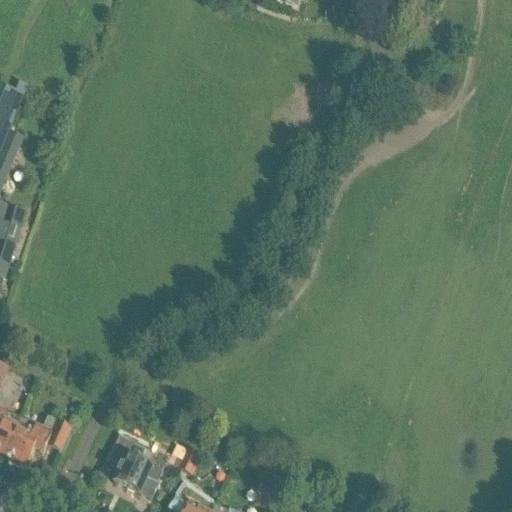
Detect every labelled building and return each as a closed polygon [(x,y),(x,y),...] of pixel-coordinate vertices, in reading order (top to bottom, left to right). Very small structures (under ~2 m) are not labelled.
[(258,0),(298,13),(302,0),(258,0)] [(386,0),(425,12),(428,0),(386,0)] [(0,154),(15,120),(18,112),(28,89),(21,86),(19,85),(15,93),(11,92),(6,105),(0,102),(0,154)] [(10,134),(0,157),(0,182),(4,184),(23,139),(10,134)] [(0,279),(5,281),(25,215),(0,207),(0,279)] [(0,455),(3,457),(20,420),(0,410),(0,396),(0,385),(7,371),(0,368),(0,455)] [(32,426),(20,420),(3,457),(27,468),(33,454),(43,458),(46,450),(60,456),(72,430),(48,420),(44,430),(32,425),(32,426)] [(139,497),(139,496),(151,502),(159,485),(158,485),(163,475),(152,470),(152,469),(140,464),(145,453),(134,448),(136,445),(131,443),(131,442),(127,440),(127,441),(120,438),(108,463),(120,469),(112,485),(139,497)] [(190,477),(199,458),(188,453),(179,472),(190,477)] [(265,487),(255,508),(264,511),(265,511),(275,492),(265,487)] [(275,492),(265,511),(279,511),(286,497),(275,492)]
